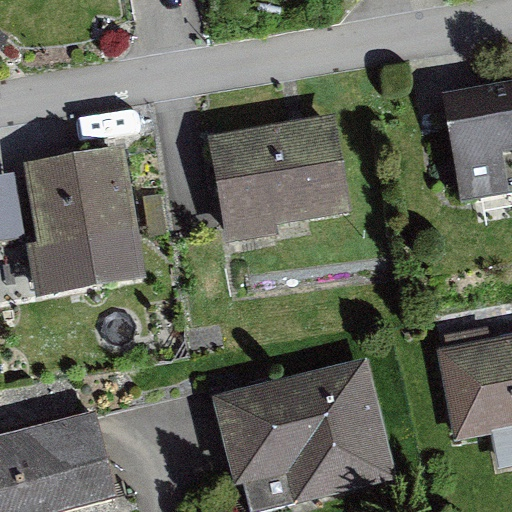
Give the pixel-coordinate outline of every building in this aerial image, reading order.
[(511,87),(440,99),(457,206),(511,196),(511,87)] [(334,115),(205,138),(225,248),(278,238),(277,228),(352,214),(334,115)] [(146,282),(124,148),(23,165),(36,245),(26,247),(35,300),(146,282)] [(14,173),(0,175),(0,243),(26,239),(14,173)] [(171,236),(166,194),(143,197),(149,239),(171,236)] [(445,348),(433,350),(453,444),(490,437),(498,473),(511,470),(511,335),(490,340),(487,328),(443,337),(445,348)] [(367,360),(211,398),(234,491),(244,488),(249,511),(265,511),(397,480),(367,360)] [(61,511),(115,499),(94,413),(0,435),(0,511),(61,511)]
